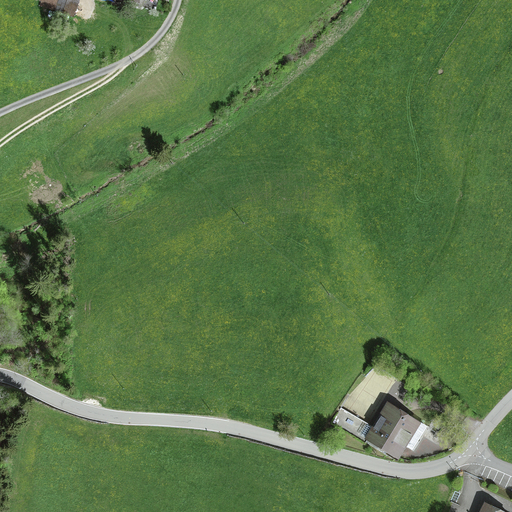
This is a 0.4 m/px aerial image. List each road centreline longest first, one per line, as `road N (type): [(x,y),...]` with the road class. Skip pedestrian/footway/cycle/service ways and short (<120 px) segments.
road 1 (tertiary): [(0,374),(97,414),(244,429),(391,469),(439,467),(471,447)]
road 2 (track): [(178,0),(138,55),(0,111)]
road 3 (track): [(125,62),(0,143)]
